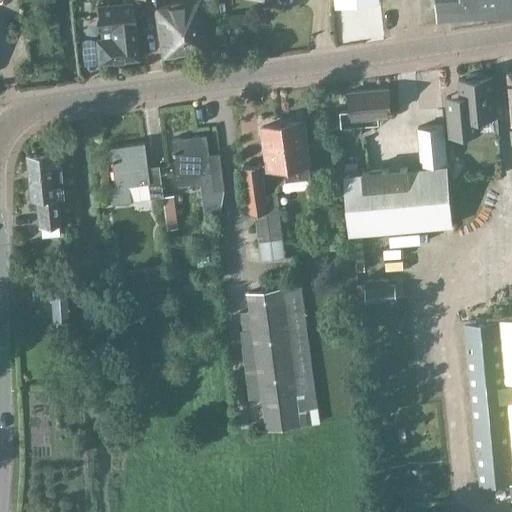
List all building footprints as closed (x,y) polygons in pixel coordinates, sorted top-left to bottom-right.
[(161,57),(208,49),(200,0),(188,0),(153,6),(161,57)] [(511,0),(436,0),(438,20),(464,19),(463,9),(511,5),(511,0)] [(98,63),(138,58),(132,3),(98,6),(101,38),(95,38),(98,63)] [(493,78),(458,81),(459,93),(443,95),(447,131),(479,128),(478,117),(496,115),(493,78)] [(354,111),(340,112),(341,129),(351,129),(351,124),(377,121),(377,113),(390,111),(388,89),(352,92),(354,111)] [(287,179),(310,176),(302,121),(263,127),(268,167),(285,164),(287,179)] [(453,225),(446,144),(444,125),(418,128),(422,167),(408,169),(408,167),(363,172),(363,173),(344,175),(350,234),(453,225)] [(206,134),(173,139),(178,182),(201,179),(205,214),(220,213),(224,189),(219,153),(209,154),(206,134)] [(163,197),(160,174),(149,175),(145,142),(111,146),(116,185),(112,186),(114,203),(131,200),(163,197)] [(60,165),(50,166),(48,153),(26,155),(30,200),(36,199),(38,225),(58,223),(56,197),(53,197),(52,185),(62,184),(60,165)] [(254,210),(259,243),(261,259),(285,256),(283,242),(277,192),(264,194),(262,178),(265,178),(262,162),(243,165),(249,211),(254,210)] [(179,228),(174,194),(164,195),(168,229),(179,228)] [(368,238),(359,238),(359,259),(368,259),(368,238)] [(412,251),(412,261),(432,260),(431,250),(412,251)] [(391,266),(366,270),(367,277),(392,273),(391,266)] [(243,329),(240,329),(249,399),(262,397),(267,430),(319,424),(314,391),(315,391),(301,286),(248,293),(250,312),(241,313),(243,329)] [(389,287),(375,288),(365,289),(366,303),(390,301),(389,287)] [(53,320),(68,320),(67,297),(52,298),(53,320)] [(481,483),(511,479),(511,317),(465,322),(481,483)]
